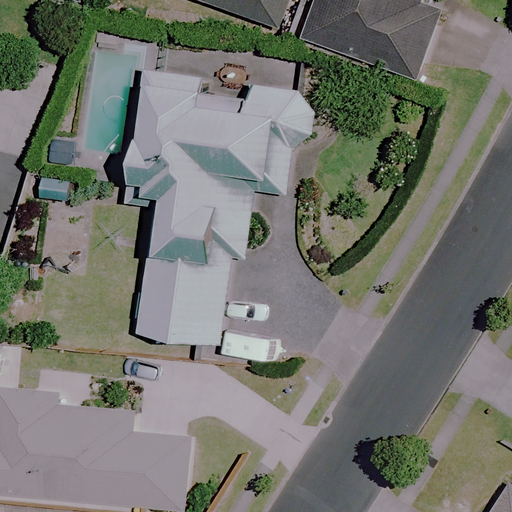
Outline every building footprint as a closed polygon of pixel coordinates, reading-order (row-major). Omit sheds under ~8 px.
[(200,0),(281,28),(290,0),(200,0)] [(437,0),(320,0),(307,43),(421,80),(442,17),(433,14),(437,0)] [(311,89),(265,84),(263,98),(216,92),(218,78),(152,69),(137,185),(165,188),(147,331),(232,341),(243,252),(258,254),(266,190),(298,194),(304,148),(325,131),(327,110),(311,89)] [(83,408),(84,398),(3,391),(0,421),(0,495),(187,511),(193,439),(133,435),(135,413),(83,408)] [(511,511),(511,494),(500,511),(511,511)]
